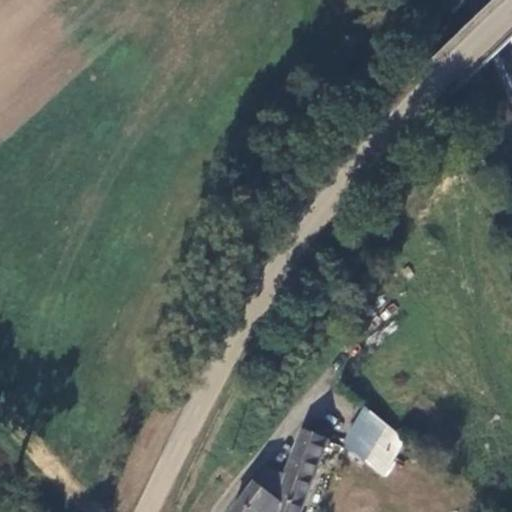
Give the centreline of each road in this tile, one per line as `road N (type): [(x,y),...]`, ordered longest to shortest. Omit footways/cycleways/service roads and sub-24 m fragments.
road 1 (unclassified): [(145,511),(217,373),(325,212),(438,88),(511,22)]
road 2 (unknown): [(223,511),(323,397)]
